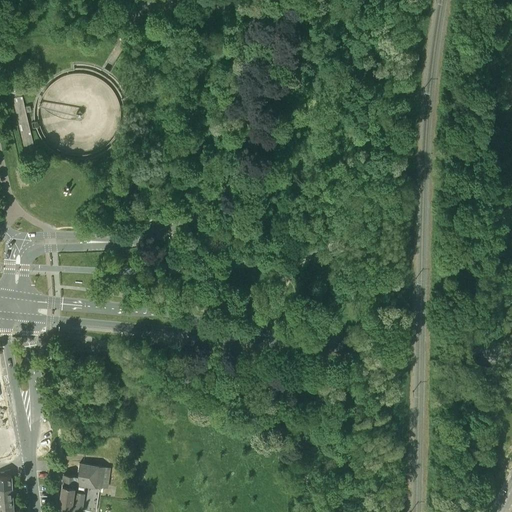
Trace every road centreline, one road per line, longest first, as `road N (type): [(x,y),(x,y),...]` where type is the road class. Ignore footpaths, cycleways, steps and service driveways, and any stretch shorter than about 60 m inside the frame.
road 1 (tertiary): [(103,241),(169,225),(229,172),(281,0)]
road 2 (secondary): [(230,330),(498,357)]
road 3 (secondary): [(230,330),(156,312),(25,297)]
road 4 (secondary): [(28,317),(230,330)]
